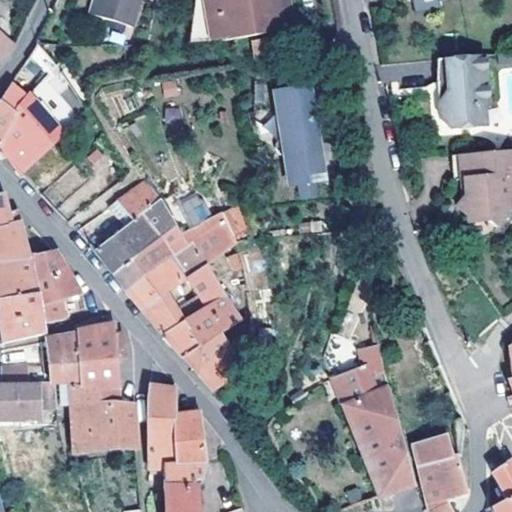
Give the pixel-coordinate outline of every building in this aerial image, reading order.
[(134,0),(89,0),(86,15),(128,25),(134,0)] [(236,39),(292,28),(286,0),(191,0),(184,42),(236,39)] [(51,63),(35,42),(26,55),(37,71),(51,63)] [(480,103),(491,101),(495,101),(489,52),(449,56),(453,89),(443,101),(446,118),(457,126),(472,124),(481,114),(480,103)] [(453,89),(449,56),(442,58),(440,82),(443,101),(453,89)] [(33,107),(6,86),(0,94),(0,104),(16,116),(0,141),(0,148),(8,159),(18,171),(59,132),(33,107)] [(275,154),(281,157),(316,153),(306,88),(270,92),(278,139),(274,142),(272,146),(272,150),(275,154)] [(492,121),(491,101),(480,103),(481,114),(472,124),(492,121)] [(0,141),(16,116),(0,104),(0,141)] [(511,148),(465,155),(468,180),(471,179),(473,197),(465,206),(476,216),(477,223),(499,219),(507,226),(511,219),(511,148)] [(316,153),(281,157),(285,186),(293,184),(310,182),(320,180),(316,153)] [(468,180),(465,155),(457,155),(461,180),(468,180)] [(293,184),(295,200),(313,198),(310,182),(293,184)] [(101,265),(111,276),(171,227),(143,184),(106,210),(120,228),(90,253),(101,265)] [(0,193),(0,258),(30,254),(24,244),(16,219),(13,211),(7,211),(6,208),(0,193)] [(190,228),(209,217),(201,202),(193,202),(192,199),(178,208),(190,228)] [(120,287),(129,297),(171,263),(167,256),(187,243),(202,265),(232,242),(218,212),(209,217),(190,228),(177,236),(171,227),(111,276),(120,287)] [(171,345),(197,374),(228,352),(229,351),(218,334),(238,320),(202,265),(187,243),(167,256),(171,263),(182,281),(187,277),(205,304),(182,320),(162,334),(171,345)] [(0,296),(35,290),(31,258),(30,254),(0,258),(0,296)] [(52,255),(36,256),(31,258),(35,290),(41,324),(60,321),(57,302),(78,292),(61,267),(52,255)] [(134,303),(139,310),(163,294),(182,281),(171,263),(129,297),(134,303)] [(0,341),(42,335),(41,324),(35,290),(0,296),(0,341)] [(150,321),(162,334),(182,320),(163,294),(139,310),(150,321)] [(111,326),(73,333),(77,384),(89,383),(90,390),(115,390),(113,360),(122,359),(119,336),(113,336),(111,326)] [(0,367),(0,385),(36,384),(52,384),(70,385),(77,384),(73,333),(42,340),(45,366),(0,367)] [(379,372),(375,345),(358,348),(360,365),(327,378),(372,499),(409,485),(379,372)] [(197,374),(207,385),(211,391),(242,373),(228,352),(197,374)] [(116,403),(115,390),(90,390),(89,383),(77,384),(70,385),(71,406),(75,453),(113,447),(133,448),(130,406),(116,403)] [(36,384),(0,385),(0,419),(36,419),(36,408),(36,384)] [(36,408),(56,407),(52,384),(36,384),(36,408)] [(52,384),(56,407),(71,406),(70,385),(52,384)] [(144,418),(146,467),(159,467),(173,465),(170,415),(172,388),(164,387),(147,386),(144,418)] [(202,440),(197,412),(189,413),(170,415),(173,465),(159,467),(160,485),(189,483),(190,479),(193,479),(200,479),(205,463),(202,440)] [(408,446),(417,482),(422,502),(427,511),(451,511),(447,502),(467,494),(455,457),(454,454),(446,456),(440,435),(408,446)] [(502,496),(511,489),(511,471),(504,458),(487,471),(502,496)] [(146,467),(148,496),(160,496),(160,485),(159,467),(146,467)] [(160,511),(195,511),(193,479),(190,479),(189,483),(160,485),(160,496),(160,511)] [(511,511),(511,489),(502,496),(488,505),(490,511),(511,511)]
